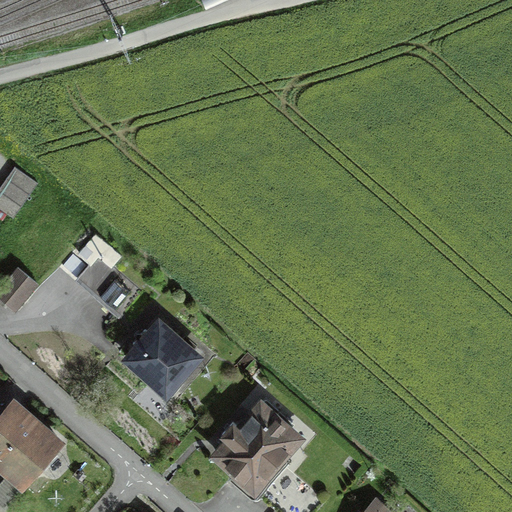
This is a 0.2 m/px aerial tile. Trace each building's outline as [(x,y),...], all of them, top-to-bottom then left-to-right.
[(15,167),(0,186),(0,209),(10,217),(36,183),(15,167)] [(124,313),(142,291),(100,256),(81,278),(124,313)] [(18,268),(0,288),(0,294),(14,306),(35,283),(18,268)] [(166,389),(199,356),(162,319),(129,352),(166,389)] [(258,486),(297,438),(258,406),(219,454),(258,486)] [(0,456),(23,476),(52,442),(13,409),(0,424),(0,456)] [(385,511),(375,502),(366,511),(385,511)]
